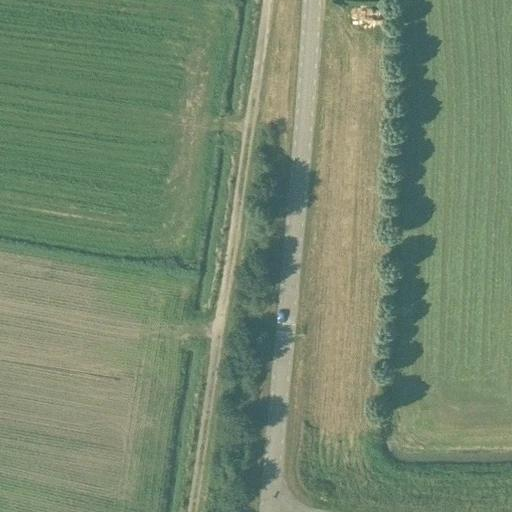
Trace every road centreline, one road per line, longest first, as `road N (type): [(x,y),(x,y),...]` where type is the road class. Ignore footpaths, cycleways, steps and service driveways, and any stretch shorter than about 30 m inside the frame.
road 1 (track): [(265,0),(190,511)]
road 2 (unclassified): [(268,511),(311,0)]
